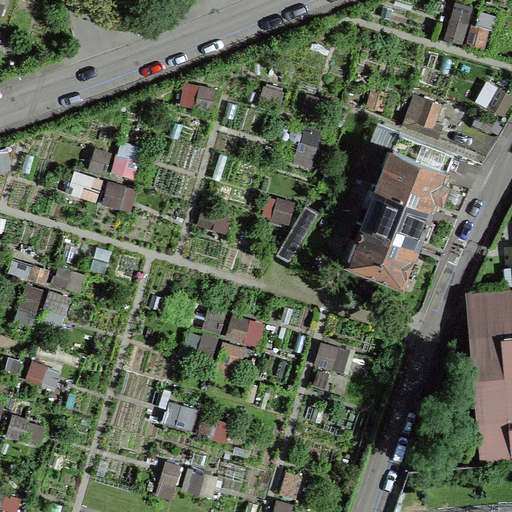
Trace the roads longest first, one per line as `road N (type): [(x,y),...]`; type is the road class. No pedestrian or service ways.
road 1 (residential): [(366,511),(419,351),(511,160)]
road 2 (residential): [(286,0),(0,106)]
